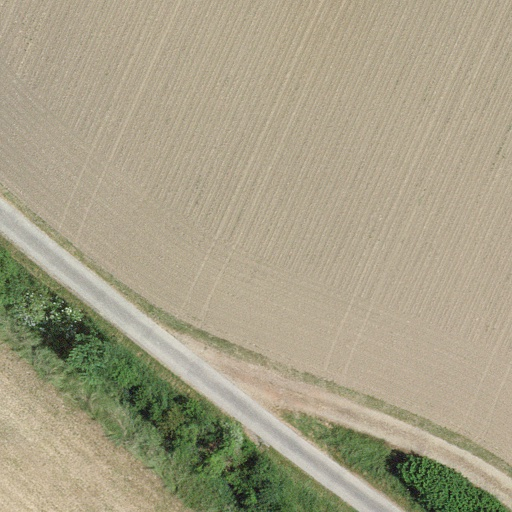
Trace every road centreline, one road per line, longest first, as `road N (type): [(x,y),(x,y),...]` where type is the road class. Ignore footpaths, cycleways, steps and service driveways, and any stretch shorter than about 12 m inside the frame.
road 1 (track): [(0,205),(137,324),(382,511)]
road 2 (track): [(193,367),(410,435),(511,493)]
